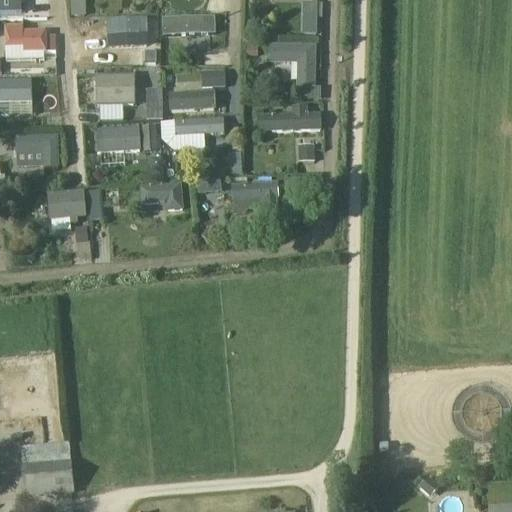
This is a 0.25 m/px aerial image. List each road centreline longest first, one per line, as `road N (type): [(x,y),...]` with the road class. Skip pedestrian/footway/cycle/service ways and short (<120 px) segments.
road 1 (unclassified): [(116,491),(321,477),(338,457),(351,427),(368,0)]
road 2 (residential): [(0,277),(310,249),(326,221),(327,0)]
road 3 (residential): [(58,0),(72,182)]
road 4 (residential): [(234,0),(234,122)]
